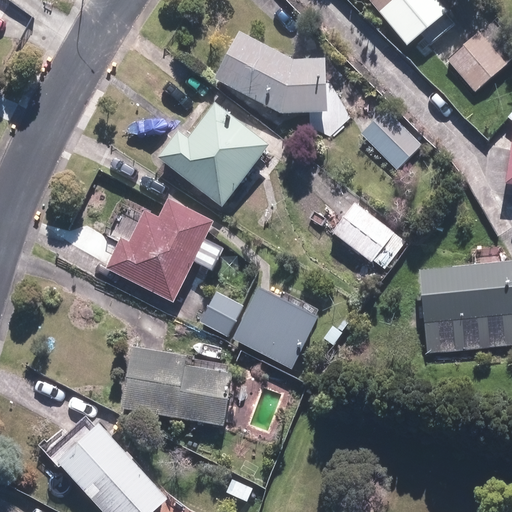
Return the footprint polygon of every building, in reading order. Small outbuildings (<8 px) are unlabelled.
[(371,0),(383,13),(399,0),(371,0)] [(483,31),(471,42),(445,11),(422,31),(474,93),(510,63),(511,65),(511,45),(493,23),(483,31)] [(416,43),(395,17),(379,30),(400,56),(416,43)] [(217,79),(283,114),(331,112),(329,60),(296,61),(242,32),(217,79)] [(161,159),(226,209),(274,148),(219,105),(193,140),(183,132),(161,159)] [(363,137),(398,172),(423,146),(389,112),(363,137)] [(112,268),(178,302),(219,223),(174,199),(164,218),(150,211),(134,243),(127,239),(112,268)] [(374,260),(386,270),(408,242),(358,203),(334,233),(372,262),(374,260)] [(511,264),(423,272),(429,355),(511,348),(511,264)] [(207,318),(246,339),(260,315),(221,293),(207,318)] [(193,358),(139,348),(128,409),(229,427),(238,374),(192,366),(193,358)] [(64,464),(106,511),(159,511),(172,501),(106,427),(64,464)] [(228,495),(249,504),(255,491),(234,481),(228,495)]
